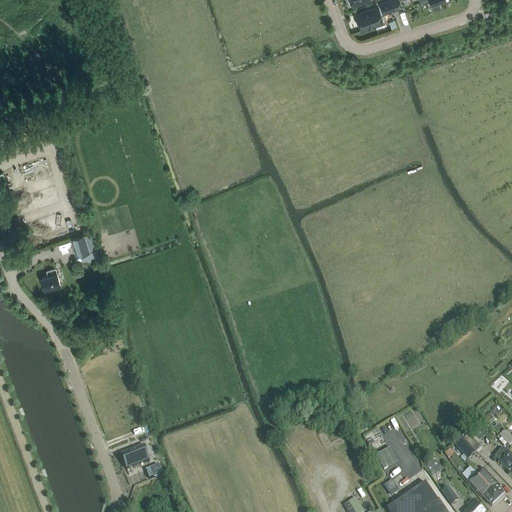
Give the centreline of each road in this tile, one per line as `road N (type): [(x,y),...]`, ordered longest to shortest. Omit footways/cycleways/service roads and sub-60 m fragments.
road 1 (unclassified): [(115,511),(113,483),(64,350),(17,293),(0,252)]
road 2 (residential): [(329,0),(345,41),(367,50),(461,21),(475,7)]
